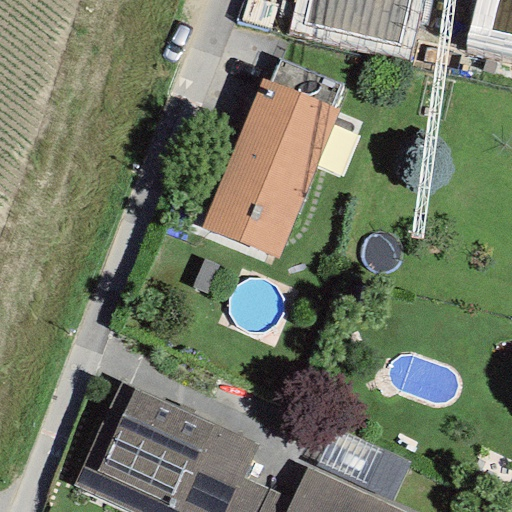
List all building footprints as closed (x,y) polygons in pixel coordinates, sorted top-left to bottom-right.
[(302,0),(293,0),(286,32),(409,60),(422,0),(306,0),(306,1),(302,0)] [(511,53),(511,0),(474,0),(464,42),(511,53)] [(200,229),(277,260),(338,110),(260,79),(200,229)] [(242,479),(258,446),(119,384),(72,484),(128,511),(257,511),(268,490),(242,479)] [(391,502),(409,465),(333,429),(315,466),(391,502)] [(404,511),(306,469),(290,500),(268,490),(257,511),(404,511)]
